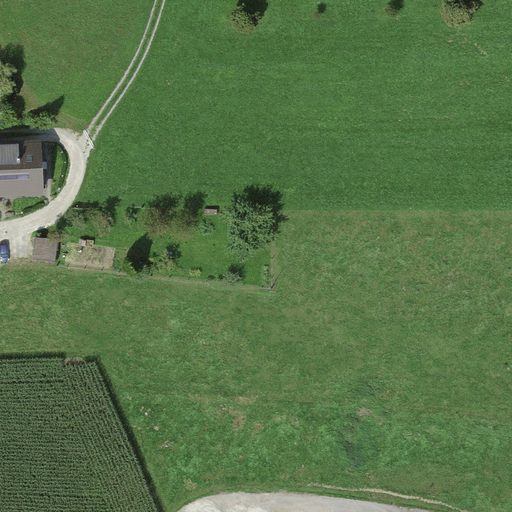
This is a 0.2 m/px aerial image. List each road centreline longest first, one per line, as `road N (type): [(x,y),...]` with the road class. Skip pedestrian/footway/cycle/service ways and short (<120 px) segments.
road 1 (track): [(161,0),(139,62),(81,155)]
road 2 (track): [(81,155),(70,195),(50,213),(0,229)]
